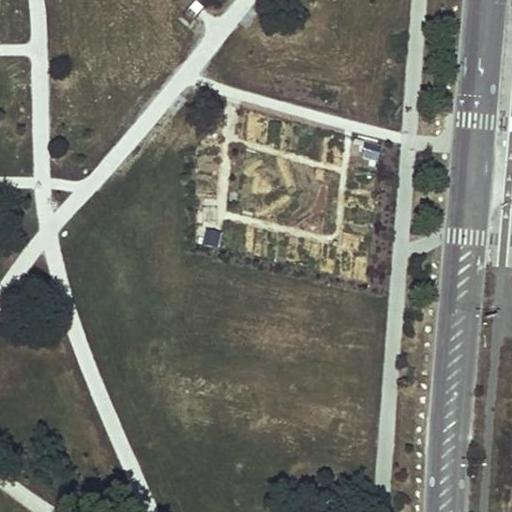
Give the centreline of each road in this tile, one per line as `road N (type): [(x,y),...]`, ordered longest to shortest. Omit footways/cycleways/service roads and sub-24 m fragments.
road 1 (tertiary): [(449,511),(468,185)]
road 2 (tertiary): [(468,185),(486,0)]
